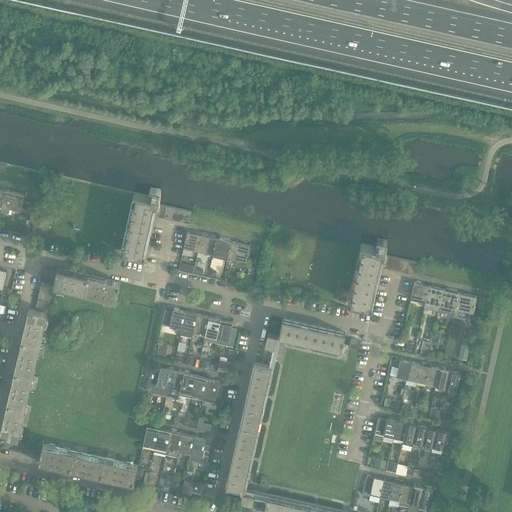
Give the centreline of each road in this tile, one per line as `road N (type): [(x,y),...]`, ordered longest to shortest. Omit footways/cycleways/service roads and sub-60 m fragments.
road 1 (motorway): [(184,0),(511,73)]
road 2 (residential): [(214,511),(261,305)]
road 3 (residential): [(0,462),(120,488),(133,502),(167,511)]
road 4 (motorway): [(511,38),(342,0)]
road 5 (residential): [(0,411),(34,254)]
road 6 (residential): [(350,460),(379,333)]
road 7 (residential): [(160,277),(34,254)]
road 8 (residential): [(379,333),(261,305)]
